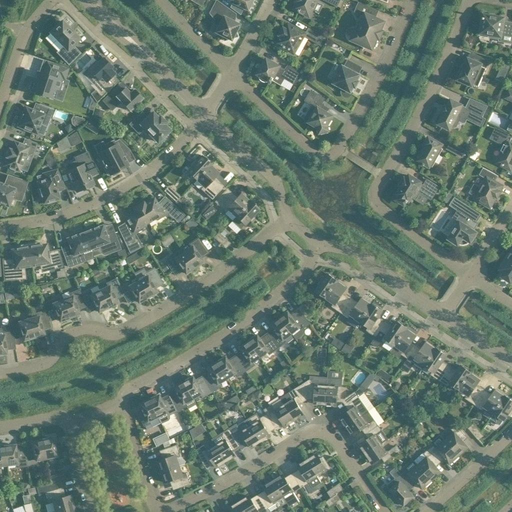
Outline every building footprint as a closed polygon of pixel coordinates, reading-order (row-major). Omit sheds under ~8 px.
[(235,31),(237,28),(239,25),(228,19),(232,12),(216,0),(212,9),(218,12),(214,20),(214,21),(214,22),(214,24),(215,25),(216,26),(218,27),(216,32),(222,35),(224,41),(229,39),(231,40),(232,38),(237,37),(235,31)] [(252,2),(251,0),(229,0),(229,1),(247,9),(248,8),(250,7),(251,6),(252,4),(252,2)] [(317,0),(296,0),(296,2),(297,3),(294,9),(306,15),(309,16),(312,11),(317,1),(317,0)] [(376,41),(384,22),(375,18),(378,11),(358,2),(354,11),(364,16),(360,25),(359,25),(357,30),(356,30),(352,41),(372,49),(373,47),(375,47),(377,42),(376,41)] [(511,22),(503,21),(504,19),(504,18),(496,17),(495,15),(490,14),(488,15),(484,14),(483,19),(481,20),(481,24),(482,26),(480,33),(489,35),(489,37),(500,39),(499,41),(511,43),(511,22)] [(57,53),(68,64),(79,54),(72,46),(79,39),(62,21),(50,33),(64,46),(57,53)] [(305,34),(297,29),(288,24),(285,29),(283,28),(279,35),(281,36),(277,44),(294,53),(305,34)] [(310,30),(306,37),(321,45),(325,38),(310,30)] [(459,72),(457,77),(458,78),(457,79),(459,80),(458,82),(464,85),(465,83),(467,83),(472,86),(472,84),(479,87),(486,68),(482,67),(485,59),(476,55),(474,61),(469,59),(468,59),(464,67),(463,66),(461,71),(461,72),(459,72)] [(95,61),(88,68),(90,70),(98,79),(91,85),(96,90),(92,94),(97,102),(102,96),(115,84),(109,79),(115,73),(110,69),(112,67),(110,65),(112,63),(107,58),(105,59),(103,58),(97,63),(95,61)] [(258,73),(257,74),(259,75),(260,76),(259,78),(259,79),(260,80),(261,81),(263,82),(264,82),(265,83),(267,82),(268,81),(271,82),(272,80),(281,85),(284,78),(294,83),(299,74),(288,65),(284,70),(279,67),(280,66),(279,65),(270,60),(266,58),(264,62),(258,73)] [(68,69),(43,60),(39,73),(37,72),(36,75),(35,78),(34,82),(32,81),(29,89),(31,90),(31,91),(52,98),(55,89),(59,91),(62,79),(65,80),(68,69)] [(335,80),(334,83),(343,88),(342,90),(342,91),(342,92),(342,93),(342,94),(342,95),(343,96),(344,96),(344,97),(345,97),(346,97),(347,97),(348,97),(349,97),(350,96),(351,96),(352,95),(352,93),(351,92),(360,75),(358,74),(361,67),(348,60),(344,67),(343,66),(341,69),(339,72),(337,76),(335,80)] [(307,77),(302,75),(299,80),(304,83),(307,77)] [(123,90),(118,85),(102,101),(112,110),(121,101),(130,110),(142,98),(134,90),(130,93),(125,88),(123,90)] [(313,105),(304,119),(309,122),(318,128),(320,133),(328,131),(327,126),(333,116),(326,112),(327,111),(323,109),(325,107),(322,105),(325,99),(321,97),(311,91),(306,101),(313,105)] [(465,123),(470,112),(481,117),(487,106),(470,99),(466,107),(451,100),(447,108),(445,107),(444,108),(443,110),(443,112),(444,112),(439,122),(438,124),(450,130),(451,127),(455,129),(457,123),(458,123),(459,122),(462,123),(465,123)] [(33,111),(29,109),(25,108),(18,126),(24,128),(24,130),(30,132),(30,131),(36,133),(40,123),(44,125),(47,117),(49,118),(52,110),(36,104),(33,111)] [(96,108),(93,118),(101,120),(104,110),(96,108)] [(170,130),(164,124),(166,123),(160,117),(158,119),(153,113),(147,118),(142,112),(130,124),(138,133),(142,130),(147,134),(148,132),(158,142),(170,130)] [(90,120),(85,127),(93,132),(97,125),(90,120)] [(511,143),(509,142),(508,143),(505,141),(509,135),(496,129),(491,138),(503,145),(501,151),(502,151),(496,163),(511,170),(511,167),(511,143)] [(67,136),(56,142),(58,147),(69,142),(70,143),(79,138),(76,132),(68,137),(67,136)] [(440,148),(442,145),(429,137),(426,141),(427,141),(426,144),(427,145),(423,151),(422,150),(421,151),(419,152),(419,154),(418,156),(418,158),(419,158),(418,161),(423,163),(422,165),(424,166),(425,164),(429,167),(430,166),(432,167),(443,149),(440,148)] [(26,154),(29,155),(33,153),(36,143),(25,139),(22,145),(14,142),(11,150),(9,149),(6,157),(8,157),(5,165),(19,171),(26,154)] [(104,168),(108,175),(109,174),(110,175),(112,174),(113,176),(119,172),(118,171),(128,165),(127,163),(134,159),(129,150),(119,140),(114,143),(113,141),(104,146),(106,150),(99,154),(106,167),(104,168)] [(447,149),(462,157),(466,150),(451,142),(447,149)] [(68,172),(73,183),(72,185),(74,189),(76,190),(77,192),(93,184),(90,177),(97,174),(92,162),(91,162),(87,153),(75,158),(78,163),(74,165),(75,168),(68,172)] [(196,179),(210,164),(202,156),(197,161),(195,159),(190,164),(192,166),(188,171),(196,179)] [(216,170),(210,164),(196,179),(204,186),(201,189),(212,199),(222,188),(213,179),(218,173),(215,171),(216,170)] [(473,187),(469,195),(475,198),(475,199),(481,202),(480,204),(489,209),(490,207),(496,198),(497,199),(501,192),(500,191),(503,186),(494,181),(497,176),(498,177),(498,176),(483,167),(483,168),(484,168),(480,174),(486,178),(484,182),(483,181),(479,189),(480,189),(479,191),(473,187)] [(63,188),(62,186),(56,170),(43,174),(45,180),(38,182),(39,188),(38,189),(40,196),(41,195),(44,203),(48,202),(48,203),(55,201),(55,200),(59,198),(57,191),(63,188)] [(420,183),(420,182),(409,175),(405,182),(403,181),(400,186),(402,187),(397,194),(399,195),(398,197),(398,198),(398,199),(398,200),(399,201),(400,202),(401,202),(402,203),(403,203),(404,203),(405,203),(406,202),(407,203),(408,201),(409,201),(411,197),(416,199),(420,192),(423,195),(425,193),(432,198),(439,187),(427,180),(424,186),(420,183)] [(23,194),(27,183),(8,176),(4,185),(0,183),(0,202),(8,206),(14,191),(23,194)] [(180,197),(170,188),(165,192),(175,202),(180,197)] [(236,216),(250,201),(244,195),(243,197),(240,194),(235,200),(225,191),(215,202),(226,212),(228,209),(236,216)] [(157,204),(156,203),(154,199),(144,204),(143,203),(139,206),(148,222),(155,218),(156,220),(169,213),(178,221),(184,215),(165,197),(159,203),(157,204)] [(459,222),(448,239),(456,244),(458,245),(458,244),(460,245),(462,245),(464,245),(465,245),(467,244),(468,243),(470,242),(471,242),(472,241),(475,235),(477,233),(474,231),(473,230),(478,223),(477,222),(481,215),(455,198),(450,205),(458,210),(453,218),(459,222)] [(254,214),(258,209),(250,201),(236,216),(232,220),(238,227),(240,224),(242,226),(249,219),(251,221),(256,216),(254,214)] [(132,235),(143,228),(141,226),(148,222),(139,206),(134,209),(135,210),(125,216),(128,221),(118,227),(131,253),(140,248),(132,235)] [(215,210),(211,206),(203,215),(201,217),(205,220),(207,218),(207,219),(215,210)] [(192,218),(185,223),(190,230),(197,225),(192,218)] [(93,227),(84,230),(94,257),(91,249),(99,246),(102,254),(104,254),(120,249),(113,231),(106,234),(102,225),(94,228),(93,227)] [(94,257),(84,230),(75,234),(75,235),(67,238),(70,246),(62,249),(69,267),(85,261),(82,252),(91,249),(94,257)] [(228,242),(218,233),(214,238),(224,247),(228,242)] [(169,235),(160,241),(165,248),(174,241),(169,235)] [(208,253),(198,238),(189,244),(191,247),(184,252),(195,268),(200,265),(199,264),(203,261),(200,258),(208,253)] [(48,252),(47,246),(46,244),(36,246),(36,243),(29,244),(32,266),(47,263),(48,269),(62,266),(58,250),(50,252),(48,252)] [(32,266),(29,244),(21,245),(22,248),(11,250),(13,258),(11,259),(3,259),(4,280),(19,279),(17,268),(32,266)] [(124,249),(117,252),(120,258),(126,255),(124,249)] [(511,251),(510,255),(508,254),(500,265),(503,267),(501,269),(505,272),(503,276),(510,281),(511,278),(511,251)] [(195,268),(184,252),(176,258),(174,255),(166,261),(176,275),(183,270),(185,274),(189,271),(190,272),(195,268)] [(60,269),(57,270),(58,277),(66,276),(65,266),(60,267),(60,269)] [(162,284),(153,268),(146,273),(144,268),(134,273),(138,281),(148,298),(153,295),(153,294),(157,292),(155,288),(162,284)] [(326,297),(337,280),(328,274),(324,279),(322,278),(317,284),(320,285),(316,291),(326,297)] [(116,299),(124,295),(120,288),(116,279),(107,284),(109,286),(100,291),(109,308),(114,306),(113,305),(118,303),(116,299)] [(344,285),(337,280),(326,297),(334,303),(332,306),(341,313),(350,300),(342,295),(346,289),(343,287),(344,285)] [(148,298),(138,281),(130,286),(128,283),(120,288),(124,295),(129,303),(136,299),(138,303),(142,300),(143,301),(148,298)] [(12,290),(5,291),(6,299),(14,298),(12,290)] [(78,309),(86,306),(85,303),(82,296),(80,290),(70,294),(72,297),(63,300),(70,318),(76,316),(75,315),(80,313),(78,309)] [(109,308),(100,291),(91,295),(90,292),(82,296),(85,303),(86,306),(89,312),(97,308),(99,312),(103,310),(103,311),(109,308)] [(360,321),(372,304),(365,300),(364,301),(361,299),(357,305),(350,300),(341,313),(350,319),(347,323),(356,328),(360,321)] [(70,318),(63,300),(54,304),(53,301),(43,304),(46,311),(49,321),(50,321),(58,317),(60,321),(64,320),(70,318)] [(382,311),(372,304),(360,321),(369,327),(367,330),(376,336),(384,324),(377,318),(382,311)] [(299,309),(305,317),(308,320),(313,316),(305,305),(299,309)] [(288,312),(285,315),(284,314),(279,318),(291,333),(292,333),(297,340),(303,335),(304,334),(304,333),(304,331),(302,329),(309,324),(298,310),(291,316),(288,312)] [(52,327),(50,321),(49,321),(46,311),(37,314),(38,317),(29,319),(34,338),(40,336),(40,335),(44,334),(43,330),(52,327)] [(291,333),(279,318),(274,322),(275,322),(272,325),(274,329),(267,334),(278,348),(286,342),(284,339),(291,333)] [(34,338),(29,319),(20,322),(19,319),(9,322),(10,324),(12,331),(13,339),(23,336),(24,340),(28,339),(29,340),(34,338)] [(392,329),(384,324),(376,336),(371,343),(378,347),(382,341),(385,343),(387,339),(395,345),(407,328),(397,321),(392,329)] [(15,348),(13,339),(12,331),(10,324),(0,326),(1,328),(0,327),(0,355),(2,355),(2,354),(6,353),(6,349),(15,348)] [(413,333),(407,328),(395,345),(391,352),(399,358),(401,354),(408,358),(414,349),(409,345),(415,336),(412,334),(413,333)] [(278,348),(267,334),(260,339),(258,335),(254,338),(253,337),(249,341),(260,357),(268,351),(270,354),(278,348)] [(331,342),(340,348),(344,342),(335,336),(331,342)] [(347,340),(341,349),(348,354),(354,344),(347,340)] [(260,357),(249,341),(244,344),(244,345),(241,348),(243,351),(236,356),(246,371),(254,365),(252,362),(260,357)] [(425,365),(436,348),(430,344),(429,345),(426,343),(420,352),(414,349),(408,358),(401,368),(408,372),(414,363),(422,369),(424,365),(425,365)] [(446,355),(436,348),(425,365),(433,371),(431,374),(440,381),(448,368),(441,363),(446,355)] [(246,371),(236,356),(229,361),(226,357),(222,360),(222,359),(217,362),(227,378),(235,373),(237,376),(246,371)] [(227,378),(217,362),(212,365),(212,366),(208,368),(211,372),(203,377),(212,392),(221,386),(219,384),(227,378)] [(459,389),(471,372),(461,366),(456,373),(448,368),(440,381),(449,387),(450,385),(458,390),(459,389)] [(381,367),(377,373),(389,381),(393,375),(381,367)] [(373,371),(361,385),(366,389),(378,375),(373,371)] [(478,377),(471,372),(459,389),(468,395),(465,398),(474,404),(483,392),(475,387),(480,380),(477,378),(478,377)] [(327,386),(327,377),(310,376),(310,380),(295,389),(302,400),(307,397),(315,397),(314,404),(325,404),(327,386)] [(212,392),(203,377),(196,381),(194,377),(190,379),(189,378),(184,381),(193,398),(202,394),(203,397),(212,392)] [(337,399),(340,399),(342,378),(327,377),(327,386),(325,404),(336,405),(337,399)] [(395,380),(392,382),(392,385),(395,388),(398,388),(401,385),(400,382),(398,380),(395,380)] [(193,398),(184,381),(179,384),(179,385),(175,387),(177,391),(170,395),(178,411),(187,406),(185,403),(193,398)] [(361,385),(355,393),(358,398),(365,393),(364,392),(366,389),(361,385)] [(295,389),(281,399),(294,421),(304,415),(297,403),(302,400),(295,389)] [(494,413),(505,396),(499,392),(498,393),(495,391),(491,397),(483,392),(474,404),(483,411),(485,407),(494,413)] [(348,405),(358,398),(355,393),(344,400),(348,405)] [(178,411),(170,395),(162,399),(160,395),(156,397),(155,396),(150,399),(162,423),(169,420),(170,419),(170,418),(170,414),(178,411)] [(494,413),(491,418),(500,424),(507,414),(510,416),(511,412),(511,408),(511,407),(511,400),(505,396),(494,413)] [(347,426),(368,412),(358,398),(348,405),(351,410),(340,417),(347,426)] [(162,423),(150,399),(145,401),(145,402),(141,404),(144,410),(142,411),(143,414),(140,415),(147,430),(162,423)] [(285,426),(294,421),(281,399),(264,410),(267,415),(274,426),(282,421),(285,426)] [(367,433),(378,426),(368,412),(347,426),(353,435),(364,428),(367,433)] [(267,431),(274,426),(267,415),(260,419),(257,414),(247,420),(261,442),(270,436),(267,431)] [(241,431),(233,436),(240,446),(239,446),(240,447),(248,443),(251,448),(261,442),(247,420),(238,426),(241,431)] [(482,434),(475,427),(473,424),(468,428),(477,439),(482,434)] [(465,435),(458,427),(456,425),(451,429),(454,432),(445,440),(459,456),(468,447),(460,439),(465,435)] [(366,454),(381,444),(375,435),(381,431),(378,426),(367,433),(371,438),(360,445),(366,454)] [(224,441),(216,446),(226,461),(235,456),(232,450),(239,446),(240,446),(233,436),(229,429),(223,433),(221,436),(224,441)] [(169,440),(167,436),(166,434),(154,439),(157,445),(169,440)] [(53,438),(48,439),(48,438),(42,439),(46,458),(56,456),(56,459),(63,458),(60,446),(57,446),(56,444),(54,444),(53,438)] [(46,458),(42,439),(36,440),(36,441),(32,442),(33,446),(24,448),(27,466),(38,463),(37,460),(46,458)] [(459,456),(445,440),(436,448),(433,445),(428,449),(437,459),(442,455),(450,464),(459,456)] [(387,461),(397,454),(400,451),(397,446),(387,453),(381,444),(366,454),(372,463),(383,456),(387,461)] [(11,445),(5,445),(7,465),(16,464),(17,467),(27,466),(24,448),(16,449),(15,445),(11,446),(11,445)] [(181,456),(177,445),(165,449),(167,455),(162,456),(164,460),(158,462),(162,472),(179,466),(185,464),(185,463),(186,461),(181,456)] [(226,461),(216,446),(208,451),(204,445),(196,450),(198,456),(200,459),(206,467),(213,462),(216,467),(226,461)] [(441,472),(433,464),(437,459),(428,449),(424,454),(423,453),(414,461),(418,465),(432,480),(441,472)] [(317,454),(307,460),(317,476),(326,470),(327,471),(330,469),(323,457),(320,459),(317,454)] [(321,482),(317,476),(307,460),(298,466),(301,471),(294,475),(301,487),(308,482),(312,488),(321,482)] [(432,480),(418,465),(409,473),(406,470),(401,474),(410,484),(415,480),(422,489),(432,480)] [(190,484),(187,475),(187,473),(182,474),(179,466),(162,472),(165,483),(171,481),(172,484),(176,482),(178,488),(190,484)] [(413,497),(406,488),(410,484),(401,474),(396,468),(391,472),(396,478),(388,486),(387,485),(386,486),(398,498),(396,500),(401,505),(403,504),(404,505),(413,497)] [(65,479),(64,473),(51,476),(53,483),(65,479)] [(301,487),(294,475),(286,480),(283,475),(273,481),(283,496),(290,506),(298,501),(293,492),(301,487)] [(283,496),(273,481),(264,487),(267,492),(260,496),(267,508),(275,503),(274,502),(283,496)] [(51,485),(36,488),(38,495),(45,493),(48,503),(53,502),(55,511),(73,506),(70,495),(67,496),(65,497),(64,493),(59,495),(57,489),(56,483),(51,485)] [(341,490),(338,485),(328,492),(331,498),(337,494),(341,490)] [(337,494),(331,498),(325,502),(329,507),(340,499),(337,494)] [(269,511),(267,508),(260,496),(252,501),(249,496),(239,502),(245,511),(257,511),(258,511),(269,511)] [(245,511),(239,502),(230,508),(232,511),(245,511)] [(33,511),(31,503),(24,504),(25,511),(33,511)]
